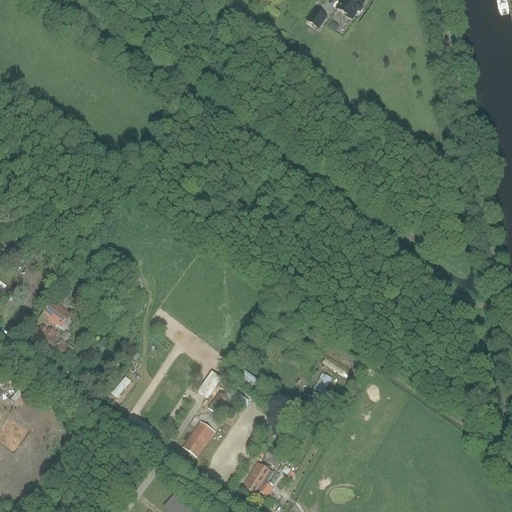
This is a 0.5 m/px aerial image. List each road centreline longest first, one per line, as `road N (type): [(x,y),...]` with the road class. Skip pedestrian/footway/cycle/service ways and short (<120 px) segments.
road 1 (track): [(438,0),(511,369)]
road 2 (unclassified): [(243,511),(0,333)]
